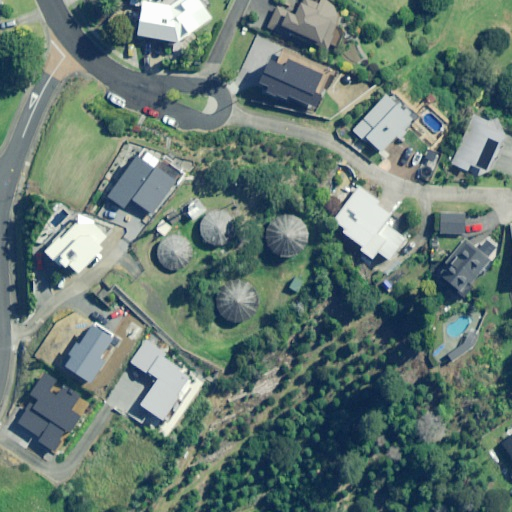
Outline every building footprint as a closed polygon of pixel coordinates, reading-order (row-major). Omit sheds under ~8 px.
[(208,0),(200,0),(200,1),(199,0),(179,0),(170,6),(142,1),(137,34),(179,41),(212,17),(205,9),(211,4),(208,0)] [(287,37),(289,32),(335,52),(345,29),(330,22),(336,10),(327,1),(324,0),(290,0),(288,5),(279,1),(267,28),(287,37)] [(382,151),(396,136),(400,139),(407,132),(406,131),(419,116),(391,90),(353,130),(365,142),(368,138),(382,151)] [(487,125),(489,121),(473,114),(451,163),(467,170),(470,164),(487,172),(505,133),(487,125)] [(152,214),(181,174),(142,146),(107,196),(124,208),(131,198),(152,214)] [(373,205),(377,200),(360,187),(335,221),(351,232),(349,236),(362,245),(359,249),(372,258),(378,251),(390,260),(405,238),(385,224),(390,217),(373,205)] [(207,209),(196,197),(184,208),(194,220),(207,209)] [(182,216),(174,208),(165,216),(174,225),(182,216)] [(228,213),(219,209),(213,210),(207,213),(201,220),(199,226),(201,236),(205,241),(210,244),(216,246),(226,244),(231,240),(234,235),(236,229),(235,223),(232,217),(228,213)] [(105,248),(100,243),(107,236),(82,214),(48,252),(65,267),(68,264),(81,275),(105,248)] [(297,217),(288,214),(279,216),(273,219),(268,225),(265,235),(268,246),(273,252),(279,255),(286,257),(297,254),(302,249),(306,243),(307,236),(306,228),(303,222),(297,217)] [(442,233),(464,233),(464,214),(442,214),(442,233)] [(165,236),(171,227),(162,219),(155,228),(165,236)] [(185,239),(178,236),(170,236),(165,238),(161,242),(158,251),(158,257),(160,262),(164,266),(172,270),(181,268),(186,265),(190,260),(191,255),(191,249),(189,243),(185,239)] [(463,295),(490,261),(464,240),(437,275),(463,295)] [(248,283),(239,280),(230,280),(223,283),(218,289),(215,296),(214,303),(218,314),(223,319),(230,322),(241,322),(248,318),(253,313),(256,306),(256,295),(253,288),(248,283)] [(446,353),(452,363),(466,354),(479,334),(475,332),(487,315),(471,304),(459,322),(453,318),(441,337),(456,347),(446,353)] [(101,358),(114,337),(90,322),(76,344),(74,343),(61,363),(91,383),(106,361),(101,358)] [(124,390),(114,403),(167,443),(177,429),(169,422),(185,402),(177,395),(190,378),(163,357),(165,354),(147,340),(131,361),(146,372),(129,394),(124,390)] [(82,396),(65,385),(58,396),(51,391),(58,381),(45,372),(21,407),(18,405),(1,430),(46,460),(53,449),(56,451),(64,440),(60,438),(65,430),(70,433),(82,416),(73,410),(82,396)] [(511,457),(511,435),(502,444),(511,457)]
